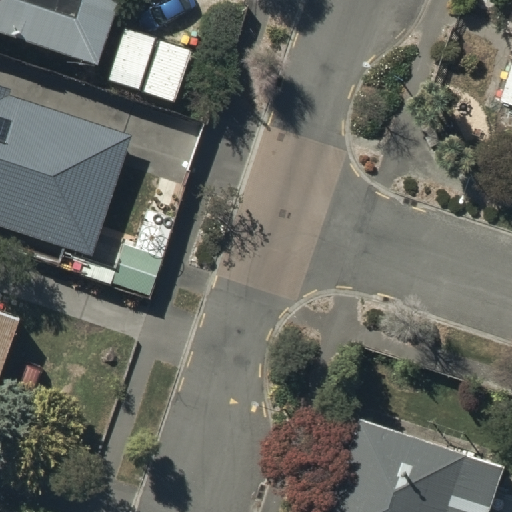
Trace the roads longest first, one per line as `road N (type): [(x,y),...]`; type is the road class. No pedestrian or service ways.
road 1 (residential): [(314,212),(208,511)]
road 2 (residential): [(382,0),(314,212)]
road 3 (residential): [(314,212),(511,279)]
